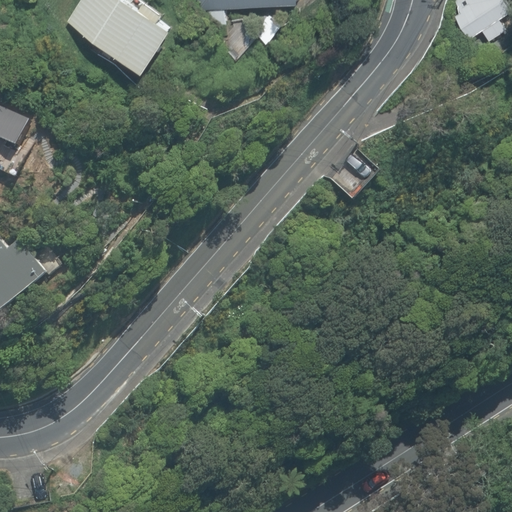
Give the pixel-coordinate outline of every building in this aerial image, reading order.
[(120,52),(150,70),(176,28),(163,20),(168,11),(149,0),(83,0),(71,20),(110,44),(106,51),(116,57),(120,52)] [(198,0),(200,24),(227,22),(226,9),(300,5),(300,0),(198,0)] [(486,29),(493,40),(508,30),(502,19),(511,12),(511,5),(508,0),(456,0),(456,1),(463,11),(459,14),(474,37),(486,29)] [(256,33),(269,43),(284,25),(272,15),(256,33)] [(0,311),(4,316),(50,275),(20,241),(10,250),(0,239),(0,311)]
